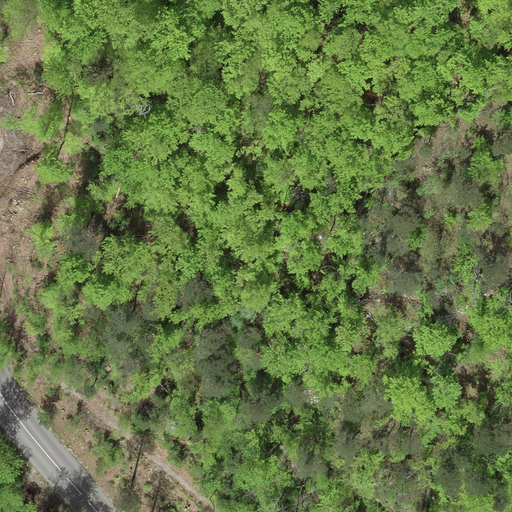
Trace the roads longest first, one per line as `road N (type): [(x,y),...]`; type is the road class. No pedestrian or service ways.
road 1 (track): [(176,0),(189,50),(201,203),(240,363),(321,511)]
road 2 (track): [(0,235),(19,334),(65,391),(220,511)]
road 3 (tertiary): [(99,511),(0,392)]
